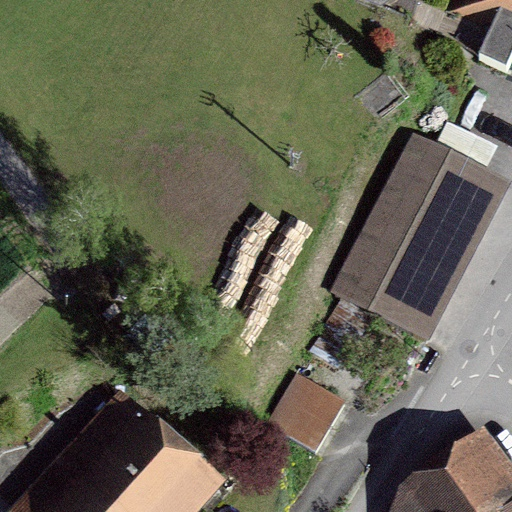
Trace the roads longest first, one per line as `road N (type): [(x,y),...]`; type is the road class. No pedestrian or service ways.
road 1 (residential): [(484,350),(368,511)]
road 2 (track): [(0,145),(72,246)]
